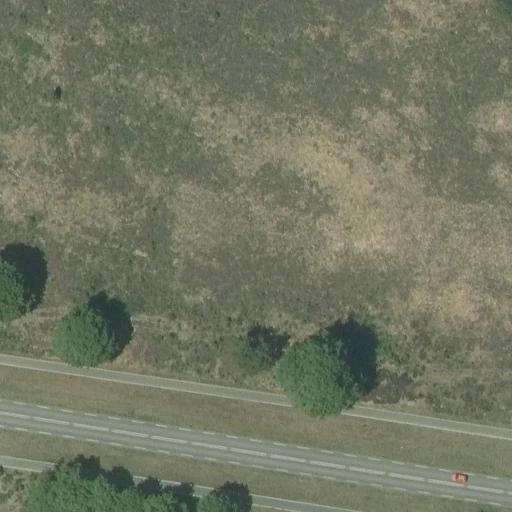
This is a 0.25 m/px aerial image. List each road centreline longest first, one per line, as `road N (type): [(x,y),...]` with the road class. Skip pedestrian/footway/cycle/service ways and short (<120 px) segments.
road 1 (primary): [(511,494),(0,414)]
road 2 (track): [(511,376),(365,368),(118,321),(0,312)]
